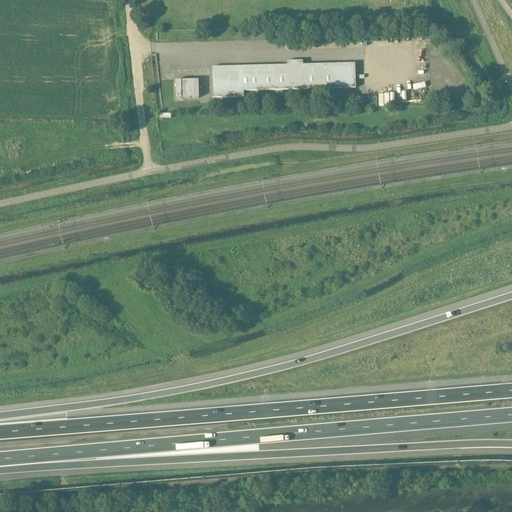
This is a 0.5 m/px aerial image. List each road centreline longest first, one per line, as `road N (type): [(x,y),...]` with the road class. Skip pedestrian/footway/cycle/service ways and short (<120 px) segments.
road 1 (motorway): [(511,295),(245,375),(0,419)]
road 2 (motorway): [(511,390),(0,433)]
road 3 (motorway): [(31,456),(511,415)]
road 4 (motorway): [(31,456),(511,444)]
road 5 (unknown): [(134,48),(374,47),(395,68)]
road 6 (unclassified): [(148,172),(129,0)]
